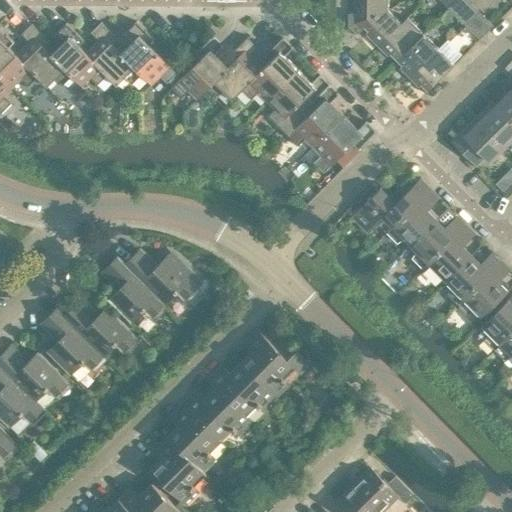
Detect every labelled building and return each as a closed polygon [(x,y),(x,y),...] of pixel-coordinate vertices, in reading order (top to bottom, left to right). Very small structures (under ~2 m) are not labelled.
[(348,13),(348,26),(388,9),(387,0),(355,0),(355,7),(358,7),(358,13),(348,13)] [(471,3),(457,18),(463,23),(477,9),(471,3)] [(378,46),(401,23),(388,9),(348,26),(356,34),(364,27),(368,31),(366,33),(378,46)] [(390,53),(396,59),(423,33),(407,17),(401,23),(378,46),(388,56),(390,53)] [(479,40),(493,25),(487,20),(473,34),(479,40)] [(133,39),(120,52),(142,74),(141,74),(151,84),(159,76),(167,83),(177,73),(148,44),(153,39),(136,21),(125,31),(133,39)] [(97,84),(106,75),(107,75),(85,53),(78,45),(83,40),(66,22),(55,33),(64,41),(51,53),(50,54),(72,76),(81,86),(90,77),(97,84)] [(132,84),(141,74),(142,74),(120,52),(113,45),(118,39),(101,22),(90,32),(98,40),(85,53),(107,75),(106,75),(116,85),(125,77),(132,84)] [(62,85),(72,76),(50,54),(51,53),(43,46),(49,41),(31,23),(21,34),(29,42),(16,55),(15,55),(37,76),(37,77),(46,87),(55,78),(62,85)] [(27,86),(37,77),(37,76),(15,55),(16,55),(9,47),(14,42),(0,28),(0,75),(12,87),(20,79),(27,86)] [(400,68),(409,77),(438,49),(423,33),(396,59),(402,65),(400,68)] [(197,99),(207,89),(206,89),(228,67),(227,67),(215,54),(223,46),(213,35),(195,53),(200,58),(171,87),(181,97),(189,90),(197,99)] [(232,100),(242,90),(241,89),(263,68),(262,68),(249,55),(257,47),(247,36),(229,54),(235,59),(227,67),(228,67),(206,89),(207,89),(216,98),(223,91),(232,100)] [(258,92),(266,100),(298,69),(284,55),(292,48),(282,37),(265,55),(270,60),(262,68),(263,68),(241,89),(242,90),(251,99),(258,92)] [(421,84),(427,91),(454,65),(438,49),(409,77),(418,86),(421,84)] [(267,116),(287,136),(317,107),(311,102),(329,84),(319,74),(311,82),(298,69),(266,100),(274,109),(267,116)] [(12,87),(0,75),(0,111),(1,112),(11,102),(4,95),(12,87)] [(304,139),(312,147),(344,116),(330,102),(338,94),(329,84),(311,102),(317,107),(287,136),(297,146),(304,139)] [(511,91),(510,90),(496,105),(495,105),(511,122),(511,91)] [(505,146),(511,139),(511,122),(495,105),(496,105),(492,101),(476,117),(505,146)] [(344,116),(312,147),(321,155),(313,162),(323,172),(352,144),(358,149),(375,131),(365,121),(357,129),(344,116)] [(505,146),(476,117),(460,133),(466,139),(457,148),(476,166),(485,158),(489,162),(505,146)] [(386,232),(430,189),(420,179),(395,203),(380,188),(352,216),(368,232),(377,223),(386,232)] [(511,202),(511,201),(511,183),(502,193),(511,202)] [(404,238),(410,244),(436,219),(427,210),(439,198),(430,189),(386,232),(397,243),(404,238)] [(412,258),(422,268),(466,225),(456,216),(444,228),(436,219),(410,244),(417,251),(412,258)] [(439,274),(446,280),(471,255),(462,246),(475,234),(466,225),(422,268),(432,279),(439,274)] [(137,251),(125,264),(164,303),(177,291),(184,299),(202,281),(182,260),(177,265),(167,255),(154,268),(137,251)] [(471,255),(446,280),(452,287),(447,294),(458,304),(501,260),(492,251),(480,263),(471,255)] [(164,303),(125,264),(117,256),(105,268),(122,285),(109,299),(131,321),(144,309),(151,316),(164,303)] [(501,260),(458,304),(468,314),(475,309),(482,317),(507,291),(498,282),(510,270),(501,260)] [(484,339),(494,349),(511,331),(511,304),(507,300),(482,325),(489,332),(484,339)] [(64,315),(103,355),(115,343),(123,351),(136,338),(106,307),(93,321),(76,304),(64,315)] [(90,368),(103,355),(64,315),(57,308),(44,320),(61,337),(48,351),(70,373),(83,361),(90,368)] [(240,362),(275,397),(288,384),(280,376),(291,365),(299,373),(310,363),(282,335),(273,344),(258,329),(248,339),(256,347),(240,362)] [(511,355),(511,331),(494,349),(505,360),(511,355)] [(8,348),(0,355),(0,364),(35,400),(47,388),(55,396),(68,382),(38,352),(25,365),(8,348)] [(263,410),(275,397),(240,362),(226,377),(217,369),(208,378),(216,386),(242,413),(254,401),(263,410)] [(43,408),(35,400),(0,364),(0,389),(0,415),(10,425),(22,413),(30,421),(43,408)] [(242,413),(216,386),(201,402),(193,394),(183,403),(217,438),(229,426),(237,435),(251,422),(242,413)] [(217,438),(183,403),(174,412),(183,421),(167,437),(201,471),(214,458),(205,449),(217,438)] [(0,427),(0,453),(2,456),(16,443),(0,427)] [(201,471),(167,437),(158,446),(166,454),(150,470),(185,505),(198,491),(190,482),(201,471)] [(355,485),(381,511),(382,511),(398,496),(405,503),(414,494),(396,475),(387,484),(371,469),(355,485)] [(117,500),(129,511),(181,511),(152,482),(135,499),(127,490),(117,500)] [(346,511),(381,511),(355,485),(337,502),(346,511)] [(129,511),(117,500),(105,511),(99,511),(93,506),(87,511),(129,511)]
